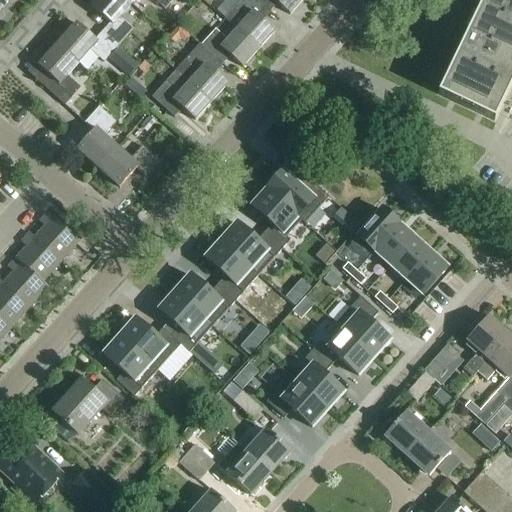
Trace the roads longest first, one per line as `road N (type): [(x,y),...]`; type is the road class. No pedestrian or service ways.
road 1 (residential): [(133,251),(312,54)]
road 2 (residential): [(346,445),(500,268)]
road 3 (residential): [(511,162),(312,54)]
road 4 (residential): [(0,401),(133,251)]
road 5 (residential): [(133,251),(0,140)]
